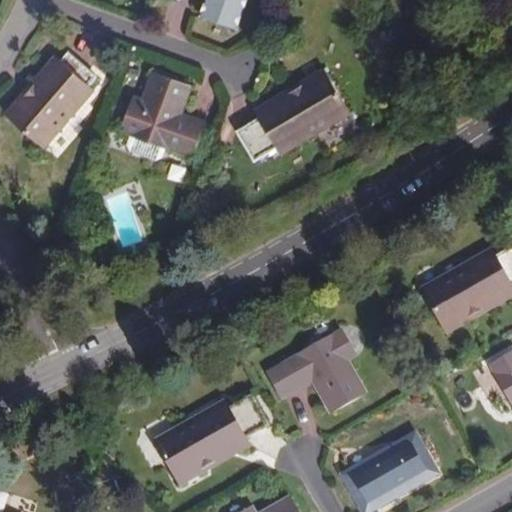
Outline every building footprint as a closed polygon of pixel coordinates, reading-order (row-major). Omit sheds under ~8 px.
[(203,0),(200,11),(236,22),(244,0),(203,0)] [(29,93),(24,89),(7,110),(49,141),(95,84),(88,78),(95,69),(66,46),(58,56),(29,93)] [(54,52),(24,89),(29,93),(58,56),(54,52)] [(193,80),(156,66),(141,103),(131,100),(121,126),(195,154),(205,127),(179,117),(193,80)] [(305,86),(258,110),(259,114),(236,126),(253,158),(276,146),(279,151),(353,112),(327,66),(302,80),(305,86)] [(255,104),(258,110),(305,86),(302,80),(255,104)] [(467,310),(511,285),(511,284),(511,283),(511,282),(511,241),(494,252),(490,246),(422,286),(447,330),(471,316),(467,310)] [(511,293),(511,285),(467,310),(471,316),(511,293)] [(342,326),(268,369),(281,394),(312,377),(330,409),(365,389),(347,357),(356,352),(342,326)] [(511,349),(490,362),(511,401),(511,349)] [(200,461),(245,436),(244,433),(267,420),(250,390),(226,402),(224,397),(153,437),(179,481),(203,467),(200,461)] [(414,435),(346,472),(364,508),(433,470),(414,435)] [(249,443),(245,436),(200,461),(203,467),(249,443)] [(257,511),(253,503),(234,511),(299,511),(290,496),(258,511),(257,511)]
